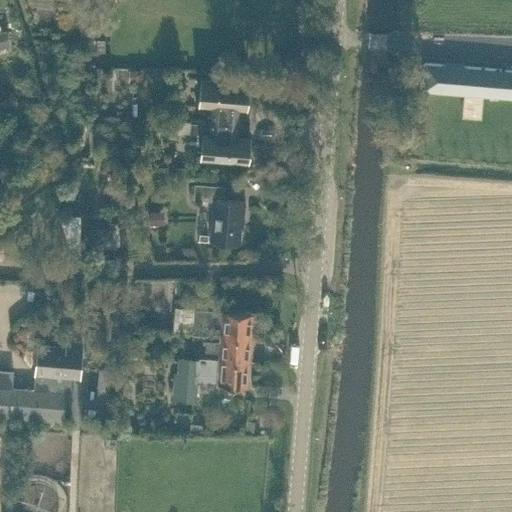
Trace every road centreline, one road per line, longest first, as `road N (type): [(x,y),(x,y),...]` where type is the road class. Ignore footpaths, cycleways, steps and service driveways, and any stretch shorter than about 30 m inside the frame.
road 1 (unclassified): [(315,268),(0,254)]
road 2 (unclassified): [(315,268),(339,0)]
road 3 (unclassified): [(295,511),(315,268)]
